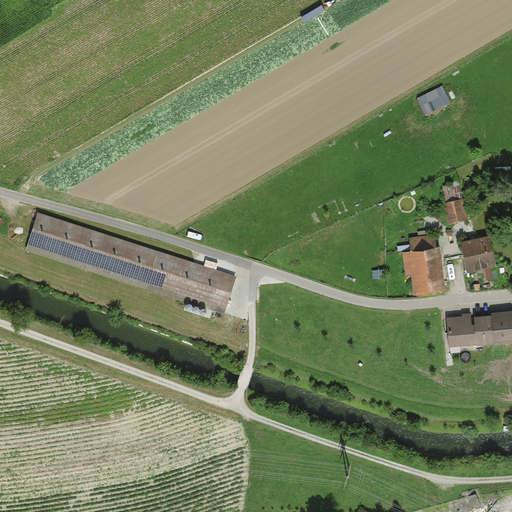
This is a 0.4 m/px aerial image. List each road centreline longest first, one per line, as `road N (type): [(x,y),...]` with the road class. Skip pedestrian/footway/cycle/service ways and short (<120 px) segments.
road 1 (unclassified): [(0,191),(347,299),(398,306),(511,296)]
road 2 (track): [(236,404),(418,473),(511,479)]
road 3 (track): [(0,322),(236,404)]
road 4 (track): [(236,404),(252,356),(256,267)]
